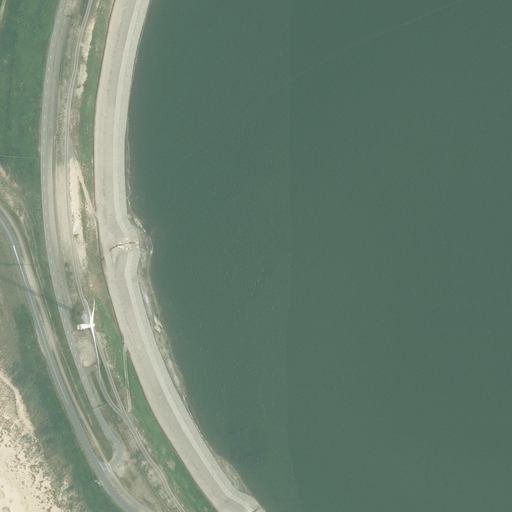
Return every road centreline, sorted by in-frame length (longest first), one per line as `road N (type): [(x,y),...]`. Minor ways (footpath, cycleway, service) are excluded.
road 1 (track): [(243,511),(192,442),(122,280),(113,170),(117,92),(140,0)]
road 2 (track): [(66,137),(122,280),(135,435)]
road 3 (unclassified): [(132,511),(82,437),(17,259)]
